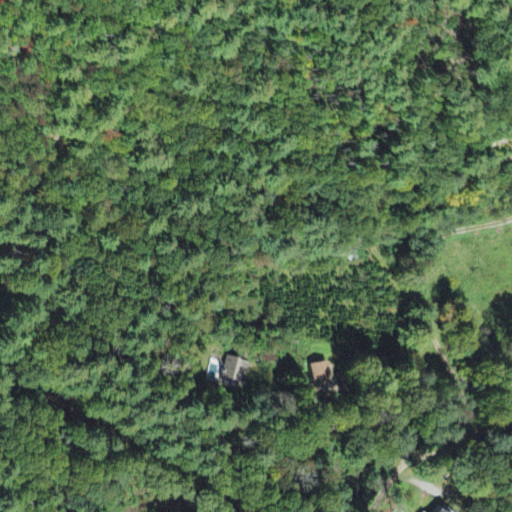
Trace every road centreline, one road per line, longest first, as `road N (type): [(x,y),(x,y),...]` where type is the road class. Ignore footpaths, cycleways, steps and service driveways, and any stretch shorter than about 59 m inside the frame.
road 1 (residential): [(462,406),(411,296),(411,270),(426,240),(511,206)]
road 2 (residential): [(329,511),(462,406)]
